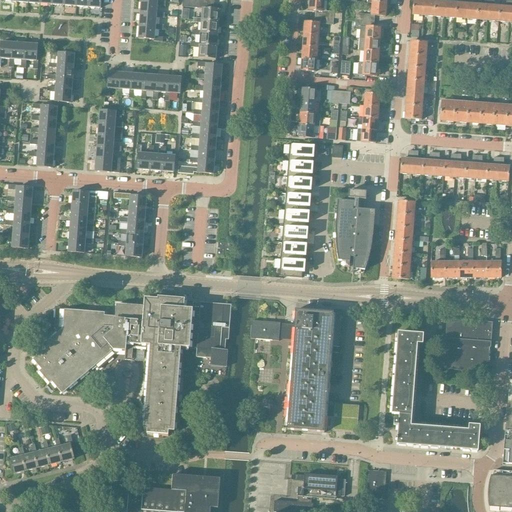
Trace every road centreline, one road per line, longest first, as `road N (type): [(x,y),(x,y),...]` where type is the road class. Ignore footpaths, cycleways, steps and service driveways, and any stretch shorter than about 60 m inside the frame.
road 1 (secondary): [(157,281),(508,302)]
road 2 (residential): [(163,188),(223,190),(231,178),(245,0)]
road 3 (residential): [(264,444),(481,466)]
road 4 (residential): [(399,86),(287,78),(294,0)]
road 5 (residential): [(393,168),(328,163),(321,275)]
road 6 (residential): [(481,466),(495,448),(508,302)]
road 7 (residential): [(119,446),(95,414),(33,399),(14,377)]
road 8 (residential): [(14,377),(16,334),(63,290),(64,273)]
road 9 (residential): [(18,509),(119,446)]
